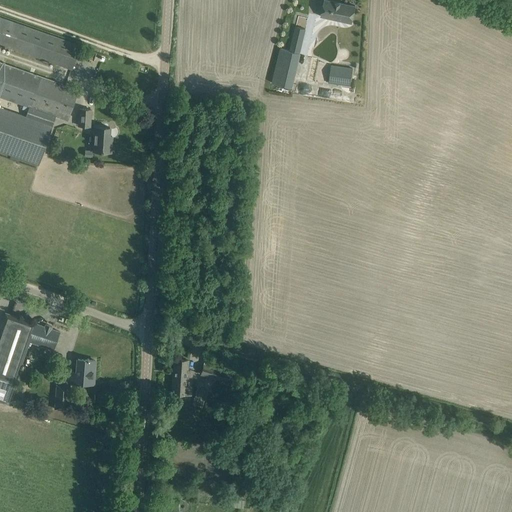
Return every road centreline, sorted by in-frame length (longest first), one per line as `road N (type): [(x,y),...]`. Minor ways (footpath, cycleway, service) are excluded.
road 1 (track): [(148,330),(511,433)]
road 2 (tertiary): [(148,330),(168,0)]
road 3 (tertiary): [(137,511),(148,330)]
road 4 (unclassified): [(148,330),(0,280)]
